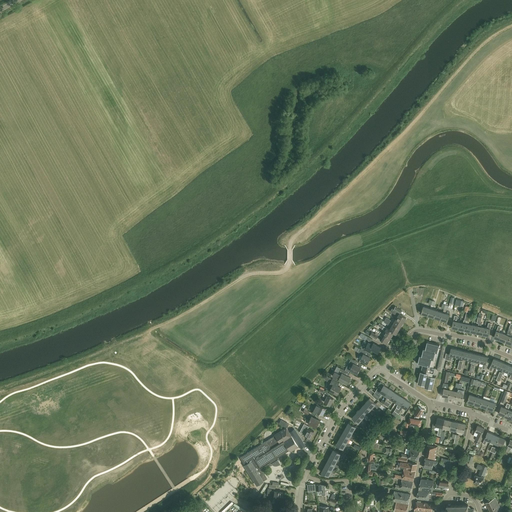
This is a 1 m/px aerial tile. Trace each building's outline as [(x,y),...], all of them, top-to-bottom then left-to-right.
[(448,305),(445,305),(444,309),(443,312),(440,319),(447,321),(449,314),(445,313),(446,310),(447,310),(448,305)] [(421,313),(428,315),(430,308),(423,306),(421,313)] [(396,319),(403,323),(406,318),(399,314),(401,310),(396,307),(394,310),(392,308),(390,311),(398,316),(396,319)] [(428,315),(434,317),(436,310),(430,308),(428,315)] [(440,319),(443,312),(436,310),(434,317),(440,319)] [(465,316),(465,320),(464,320),(463,323),(460,322),(458,329),(464,330),(466,323),(466,320),(468,321),(469,317),(465,316)] [(393,324),(399,329),(403,323),(396,319),(393,324)] [(387,328),(380,323),(378,326),(382,328),(382,329),(386,331),(384,334),(390,338),(394,333),(389,330),(387,328)] [(484,327),(482,334),(489,336),(490,329),(491,323),(488,323),(487,328),(484,327)] [(399,329),(393,324),(389,330),(394,333),(396,334),(399,329)] [(500,340),(502,333),(499,332),(501,327),(499,326),(497,331),(496,331),(494,337),(500,340)] [(500,340),(505,342),(509,333),(511,333),(511,330),(511,329),(509,328),(506,335),(502,333),(500,340)] [(387,343),(390,338),(384,334),(376,329),(375,331),(376,332),(375,334),(372,332),(370,336),(376,339),(379,334),(382,337),(380,339),(387,343)] [(378,353),(381,347),(373,343),(373,345),(370,343),(368,342),(365,349),(369,351),(371,349),(378,353)] [(420,371),(418,382),(421,382),(421,384),(425,385),(428,386),(428,388),(432,389),(435,377),(428,375),(428,373),(426,373),(427,371),(434,373),(435,367),(430,366),(432,359),(434,360),(435,352),(437,353),(439,345),(429,342),(428,346),(426,345),(425,349),(424,352),(422,352),(422,356),(421,359),(419,359),(418,363),(424,365),(422,372),(420,371)] [(354,350),(359,352),(358,354),(362,356),(360,360),(367,364),(371,357),(364,354),(366,351),(361,349),(356,346),(354,350)] [(446,346),(443,346),(437,370),(440,371),(446,346)] [(452,355),(455,356),(457,349),(451,348),(450,354),(446,353),(445,359),(451,361),(452,355)] [(477,361),(480,362),(482,355),(476,354),(473,363),(472,363),(471,367),(474,368),(475,364),(476,364),(477,361)] [(494,366),(497,367),(500,361),(494,358),(491,365),(489,370),(491,371),(494,366)] [(357,374),(361,367),(355,364),(357,362),(351,359),(348,364),(352,366),(350,370),(357,374)] [(505,363),(500,361),(497,367),(503,370),(505,363)] [(505,371),(508,372),(511,366),(505,363),(503,370),(501,373),(500,372),(498,376),(501,378),(503,373),(504,374),(505,371)] [(347,384),(348,383),(348,384),(350,381),(349,380),(351,378),(348,376),(343,374),(345,371),(340,369),(338,373),(335,372),(332,376),(337,378),(339,379),(347,384)] [(337,394),(341,387),(337,386),(339,383),(332,379),(327,389),(337,394)] [(442,396),(449,397),(451,390),(447,389),(448,384),(443,383),(442,389),(444,390),(442,396)] [(459,384),(458,388),(457,391),(456,399),(462,400),(464,393),(465,389),(461,388),(462,384),(459,384)] [(385,395),(389,388),(384,385),(382,388),(379,387),(375,393),(373,395),(377,400),(380,397),(382,393),(385,395)] [(386,405),(388,402),(390,399),(394,392),(389,388),(385,395),(388,397),(386,399),(386,400),(384,404),(386,405)] [(449,397),(456,399),(457,391),(451,390),(449,397)] [(396,402),(400,395),(394,392),(390,399),(396,402)] [(330,405),(333,399),(324,394),(323,396),(326,398),(324,402),(330,405)] [(474,404),(476,397),(470,394),(467,402),(474,404)] [(405,399),(400,395),(396,402),(398,404),(397,406),(397,407),(394,411),(397,412),(399,409),(401,406),(405,399)] [(474,404),(481,406),(483,399),(476,397),(474,404)] [(371,409),(372,408),(374,405),(378,408),(379,407),(376,403),(375,404),(370,399),(365,404),(371,409)] [(405,399),(401,406),(406,409),(411,402),(405,399)] [(481,406),(487,408),(489,401),(483,399),(481,406)] [(489,401),(487,408),(494,410),(495,408),(495,405),(496,403),(489,401)] [(505,416),(508,409),(510,404),(507,403),(506,406),(507,407),(506,408),(501,406),(498,413),(505,416)] [(320,413),(322,415),(326,409),(317,404),(312,413),(318,416),(320,413)] [(367,413),(370,410),(373,413),(375,411),(372,408),(371,409),(365,404),(361,408),(367,413)] [(416,415),(413,418),(409,417),(408,423),(420,426),(421,420),(418,419),(419,416),(419,417),(424,410),(418,406),(414,413),(416,415)] [(363,418),(366,415),(369,418),(371,416),(367,413),(361,408),(357,413),(363,418)] [(363,418),(357,413),(353,418),(358,423),(362,419),(365,422),(366,420),(363,418)] [(318,424),(320,420),(311,416),(309,420),(306,419),(305,421),(308,423),(316,427),(317,426),(318,426),(319,425),(318,424)] [(443,428),(444,420),(437,418),(436,426),(440,427),(439,430),(438,435),(441,436),(442,432),(443,428)] [(449,429),(451,421),(444,420),(443,428),(449,429)] [(449,429),(456,431),(458,423),(451,421),(449,429)] [(310,438),(314,431),(308,428),(304,425),(304,424),(301,422),(299,427),(302,428),(307,430),(304,435),(310,438)] [(352,432),(353,431),(355,428),(359,430),(360,428),(356,426),(355,426),(349,423),(346,428),(352,432)] [(458,423),(456,431),(463,432),(465,424),(458,423)] [(482,434),(484,428),(478,425),(475,432),(478,433),(475,440),(480,442),(483,435),(482,434)] [(270,461),(271,463),(271,464),(272,464),(273,465),(274,465),(275,465),(276,465),(277,465),(281,464),(276,457),(290,448),(292,450),(298,447),(286,428),(275,435),(275,436),(266,441),(267,442),(261,448),(257,445),(249,453),(253,457),(250,460),(239,467),(239,466),(231,473),(236,478),(244,472),(240,468),(244,466),(257,485),(263,481),(267,478),(260,468),(270,461)] [(349,438),(350,437),(352,433),(355,436),(357,433),(353,431),(352,432),(346,428),(343,434),(349,438)] [(290,432),(301,448),(305,446),(294,429),(290,432)] [(490,442),(493,435),(488,432),(483,443),(485,445),(487,440),(490,442)] [(346,443),(347,442),(349,439),(352,441),(354,439),(350,437),(349,438),(343,434),(339,439),(346,443)] [(493,435),(490,442),(496,444),(499,437),(493,435)] [(499,437),(496,444),(502,447),(505,440),(499,437)] [(346,443),(339,439),(336,445),(343,449),(345,444),(349,447),(350,444),(347,442),(346,443)] [(435,459),(437,447),(428,445),(425,457),(435,459)] [(338,459),(338,458),(340,454),(344,456),(345,454),(341,452),(340,453),(334,449),(331,455),(338,459)] [(401,454),(400,457),(408,458),(418,460),(420,451),(410,449),(408,455),(401,454)] [(335,464),(335,463),(337,460),(341,462),(342,460),(338,458),(338,459),(331,455),(328,461),(335,464)] [(437,461),(425,458),(423,467),(432,469),(433,464),(437,465),(437,461)] [(332,470),(332,469),(334,466),(338,468),(339,465),(335,463),(335,464),(328,461),(325,466),(332,470)] [(408,463),(400,462),(400,466),(397,465),(397,467),(399,468),(399,467),(415,470),(417,464),(408,462),(408,463)] [(474,481),(477,481),(477,482),(483,483),(484,476),(488,467),(483,465),(482,466),(478,464),(476,468),(481,470),(478,476),(475,475),(474,481)] [(327,477),(328,475),(329,476),(331,471),(335,473),(336,471),(332,469),(332,470),(325,466),(322,472),(321,476),(327,477)] [(402,478),(413,481),(415,471),(404,469),(402,478)] [(411,491),(413,481),(402,479),(400,486),(396,485),(395,488),(411,491)] [(434,480),(421,479),(419,489),(432,491),(434,480)] [(444,486),(448,487),(448,482),(440,481),(437,481),(436,489),(443,490),(444,486)] [(328,485),(328,484),(324,484),(321,484),(316,485),(316,491),(317,490),(322,490),(322,494),(328,494),(328,485)] [(282,499),(283,492),(271,491),(271,489),(268,489),(267,494),(270,494),(269,497),(282,499)] [(418,490),(417,498),(429,500),(430,494),(430,491),(429,491),(418,490)] [(392,500),(399,502),(408,504),(410,494),(394,491),(392,500)] [(490,511),(502,511),(495,498),(486,503),(489,509),(490,511)] [(221,511),(224,511),(235,504),(233,502),(221,511)] [(406,511),(408,504),(396,502),(394,511),(397,511),(396,511),(406,511)] [(425,507),(426,503),(416,502),(414,511),(424,511),(424,507),(425,507)] [(438,504),(426,503),(425,507),(424,507),(424,511),(431,511),(432,507),(437,508),(438,504)]
